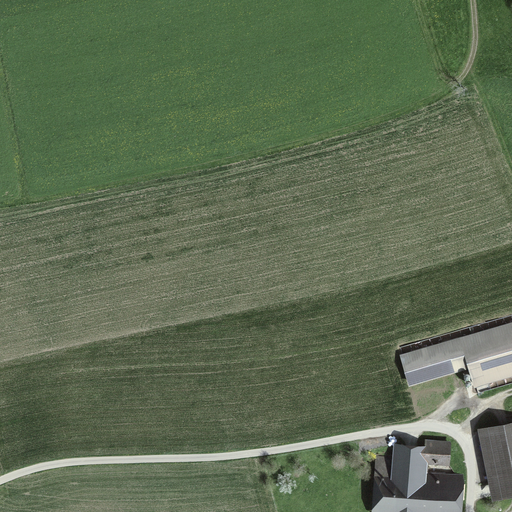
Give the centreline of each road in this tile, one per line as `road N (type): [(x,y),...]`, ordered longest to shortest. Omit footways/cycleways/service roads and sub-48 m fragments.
road 1 (unclassified): [(471,511),(470,447),(447,429),(260,455),(44,465),(0,485)]
road 2 (track): [(472,0),(473,48),(464,72),(451,80),(438,67),(417,0)]
